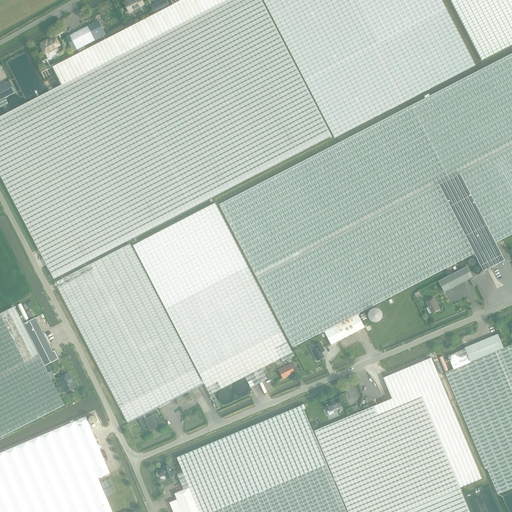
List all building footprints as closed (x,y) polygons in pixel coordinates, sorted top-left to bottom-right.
[(52,67),(61,85),(0,116),(0,175),(54,279),(331,136),(261,0),(170,0),(173,5),(52,67)] [(141,0),(133,0),(130,2),(129,0),(124,3),(128,11),(133,9),(134,10),(144,5),(141,0)] [(166,0),(162,0),(151,6),(155,13),(170,6),(166,0)] [(263,0),(334,138),(448,80),(475,66),(441,0),(263,0)] [(511,0),(450,0),(481,61),(511,44),(511,0)] [(66,37),(74,51),(74,52),(106,35),(98,21),(66,37)] [(56,38),(48,42),(47,40),(41,44),(42,46),(41,46),(44,54),(48,52),(49,53),(57,48),(57,47),(60,46),(56,38)] [(221,204),(219,205),(269,301),(283,328),(293,348),(324,332),(332,328),(358,314),(372,307),(448,268),(474,254),(483,272),(505,261),(496,243),(503,239),(505,238),(511,234),(511,54),(448,87),(431,96),(221,204)] [(0,86),(0,108),(8,104),(5,98),(16,93),(10,81),(0,86)] [(219,205),(58,288),(131,429),(293,348),(219,205)] [(444,292),(472,278),(467,267),(438,281),(444,292)] [(426,302),(429,307),(426,308),(429,314),(431,313),(432,314),(440,309),(434,298),(426,302)] [(23,324),(14,307),(0,313),(0,438),(64,406),(45,366),(59,359),(55,351),(53,352),(36,318),(23,324)] [(332,328),(324,332),(331,345),(365,328),(358,314),(332,328)] [(465,349),(448,356),(453,369),(503,349),(497,334),(464,348),(465,349)] [(321,343),(315,347),(316,349),(312,351),(317,361),(324,358),(321,353),(325,351),(321,343)] [(511,488),(511,344),(503,349),(453,369),(445,373),(485,469),(487,469),(498,494),(511,488)] [(401,511),(460,488),(482,478),(431,358),(383,378),(392,399),(373,406),(314,431),(348,511),(401,511)] [(290,365),(279,371),(280,373),(279,374),(280,376),(282,376),(283,379),(289,376),(288,375),(294,373),(292,368),(295,366),(292,360),(289,362),(290,365)] [(59,379),(63,388),(65,392),(76,387),(72,379),(70,373),(59,379)] [(329,416),(334,413),(333,410),(341,407),(338,398),(326,403),(329,411),(327,412),(329,416)] [(177,500),(169,503),(173,511),(469,511),(460,488),(448,493),(401,511),(346,511),(333,480),(302,405),(177,457),(183,472),(177,475),(180,480),(184,490),(174,494),(177,500)] [(0,453),(0,511),(112,511),(98,479),(110,474),(86,417),(0,453)] [(162,468),(163,469),(157,471),(158,472),(157,473),(157,474),(158,476),(159,476),(160,477),(165,475),(167,479),(173,476),(169,465),(162,468)]
